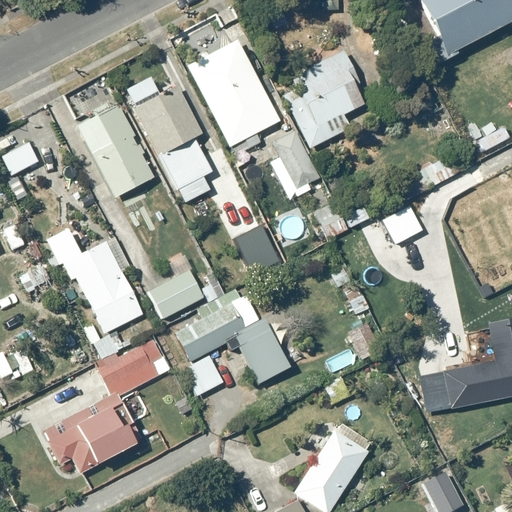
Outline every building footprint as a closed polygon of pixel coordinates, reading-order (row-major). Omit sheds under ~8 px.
[(398,0),(384,8),(423,79),(511,30),(511,1),(511,0),(398,0)] [(238,40),(226,46),(186,67),(227,147),(231,146),(236,156),(257,144),(252,134),(280,119),(238,40)] [(356,125),(349,111),(365,103),(340,52),(288,77),(297,95),(284,101),(307,149),(338,134),(356,125)] [(208,173),(209,172),(192,138),(200,134),(173,82),(157,90),(149,75),(122,89),(182,203),(208,190),(201,176),(208,173)] [(427,82),(404,96),(417,119),(441,105),(427,82)] [(152,176),(114,103),(74,124),(112,197),(152,176)] [(0,136),(0,159),(1,159),(10,177),(43,160),(24,124),(0,136)] [(288,199),(294,196),(295,199),(310,191),(306,184),(318,177),(293,132),(271,144),(278,158),(269,163),(288,199)] [(444,159),(407,178),(415,195),(453,176),(444,159)] [(227,163),(209,172),(208,173),(225,208),(244,198),(227,163)] [(27,243),(10,211),(0,216),(0,225),(13,251),(27,243)] [(73,278),(94,321),(84,326),(100,358),(124,347),(115,327),(139,316),(103,240),(81,251),(70,228),(46,240),(56,261),(60,259),(69,280),(73,278)] [(253,245),(232,258),(246,281),(267,267),(253,245)] [(40,261),(15,275),(26,294),(50,280),(40,261)] [(162,317),(200,297),(205,306),(224,296),(217,282),(198,292),(187,271),(148,291),(162,317)] [(187,361),(222,343),(227,352),(236,347),(255,383),(285,367),(261,320),(243,286),(224,296),(205,306),(198,309),(202,318),(172,333),(187,361)] [(481,290),(462,296),(466,311),(486,306),(481,290)] [(478,363),(401,378),(413,401),(421,399),(424,414),(511,396),(511,317),(471,326),(478,363)] [(366,321),(344,333),(361,364),(382,353),(366,321)] [(153,338),(96,367),(109,394),(37,431),(57,470),(72,462),(79,474),(147,439),(137,420),(151,413),(138,387),(170,371),(153,338)] [(9,346),(0,351),(0,376),(2,380),(11,375),(17,386),(27,381),(40,374),(27,348),(14,355),(9,346)] [(221,383),(209,356),(181,368),(193,396),(221,383)] [(349,393),(338,376),(319,388),(329,405),(349,393)] [(325,511),(364,451),(331,430),(291,493),(321,511),(325,511)] [(446,511),(460,505),(442,469),(417,481),(432,511),(446,511)] [(301,511),(297,502),(275,511),(301,511)]
